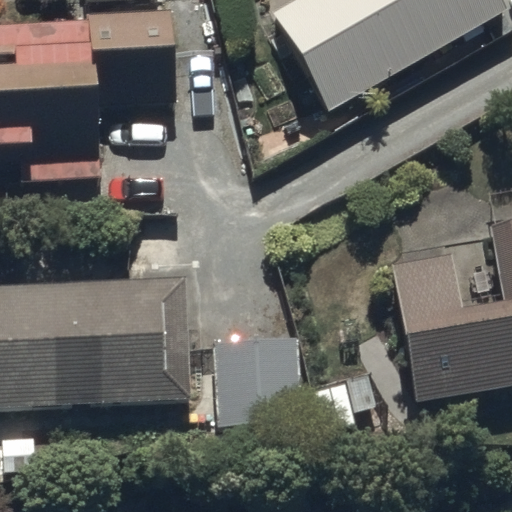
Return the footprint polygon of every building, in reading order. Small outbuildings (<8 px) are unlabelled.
[(278,0),(268,6),(324,109),(511,6),(511,4),(509,0),(278,0)] [(0,162),(21,162),(21,177),(104,175),(103,105),(178,103),(176,8),(88,10),(88,18),(0,19),(0,162)] [(459,251),(395,262),(417,393),(511,377),(511,213),(494,217),(507,293),(467,300),(459,251)] [(0,413),(193,402),(186,283),(0,293),(0,413)] [(297,331),(216,334),(219,424),(300,422),(297,331)]
